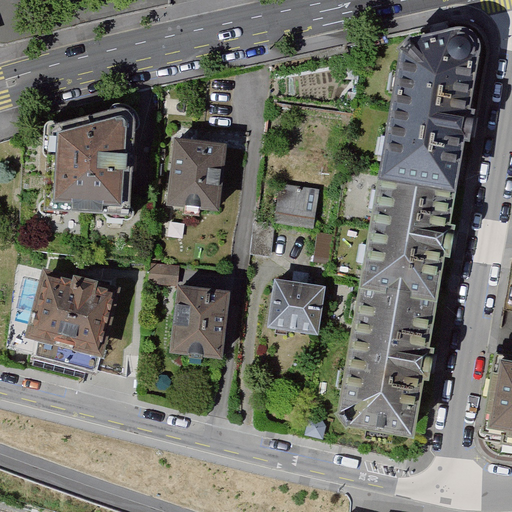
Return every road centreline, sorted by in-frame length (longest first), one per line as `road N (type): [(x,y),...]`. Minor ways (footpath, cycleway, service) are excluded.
road 1 (residential): [(443,489),(0,383)]
road 2 (residential): [(511,98),(443,489)]
road 3 (tertiary): [(0,88),(373,0)]
